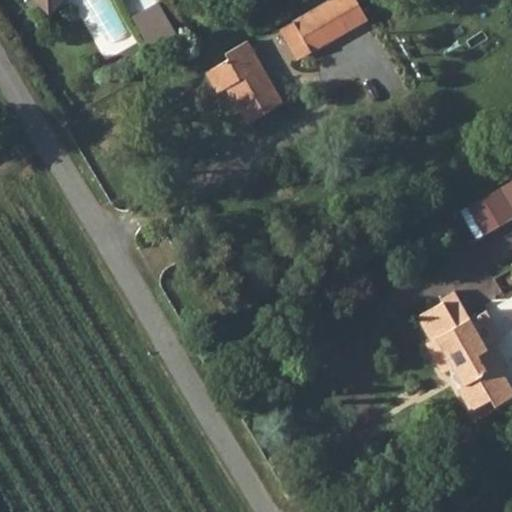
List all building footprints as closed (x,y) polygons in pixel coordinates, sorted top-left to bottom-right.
[(64,0),(34,0),(51,15),(64,0)] [(315,53),(372,18),(361,0),(335,0),(297,23),(315,53)] [(136,19),(154,49),(179,34),(161,4),(136,19)] [(284,31),(301,61),(315,53),(297,23),(284,31)] [(232,88),(253,123),(286,104),(255,47),(211,72),(223,93),(232,88)] [(511,181),(464,208),(479,236),(511,218),(511,181)] [(496,397),(500,403),(511,395),(511,379),(505,367),(511,362),(511,359),(500,340),(506,336),(490,308),(474,317),(457,289),(444,297),(446,301),(421,315),(434,337),(427,342),(446,372),(457,365),(468,382),(462,386),(476,409),(496,397)]
